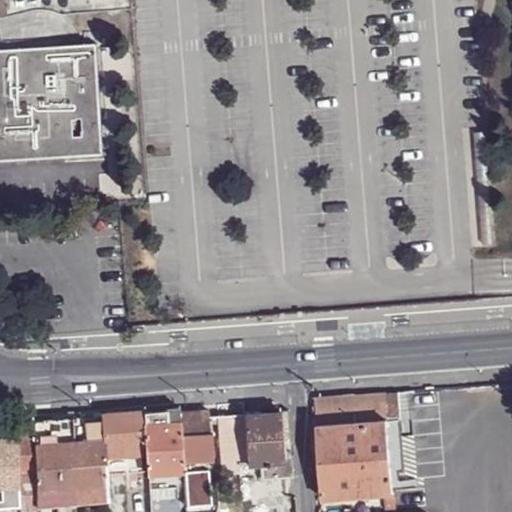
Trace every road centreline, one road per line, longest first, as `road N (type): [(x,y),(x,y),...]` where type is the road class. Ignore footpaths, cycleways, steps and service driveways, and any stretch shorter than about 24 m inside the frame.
road 1 (secondary): [(298,361),(0,383)]
road 2 (secondary): [(511,346),(298,361)]
road 3 (residential): [(298,361),(307,511)]
